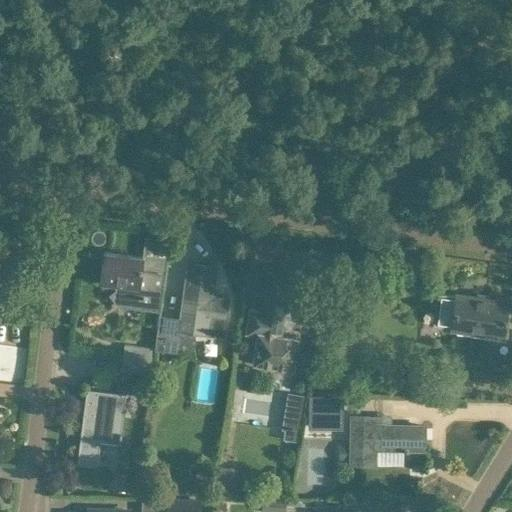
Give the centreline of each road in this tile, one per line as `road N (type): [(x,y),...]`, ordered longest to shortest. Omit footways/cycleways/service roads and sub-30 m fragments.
road 1 (unclassified): [(511,247),(68,194)]
road 2 (unclassified): [(29,511),(68,194)]
